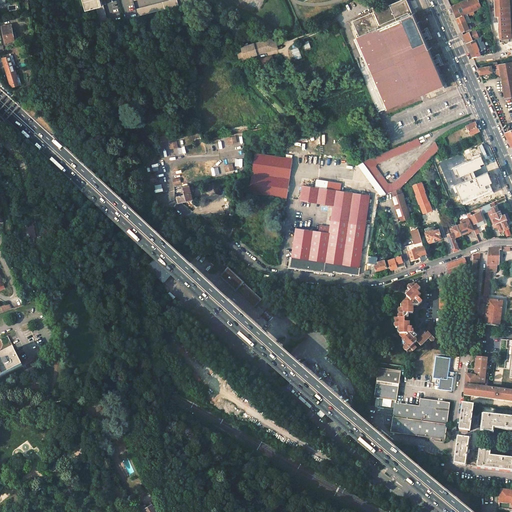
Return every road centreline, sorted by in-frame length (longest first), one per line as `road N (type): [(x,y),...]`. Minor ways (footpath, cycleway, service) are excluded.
road 1 (trunk): [(463,511),(0,96)]
road 2 (trunk): [(0,109),(447,511)]
road 3 (residential): [(511,242),(347,285),(262,271),(186,215),(139,251)]
road 4 (secondary): [(434,0),(511,181)]
road 5 (residential): [(511,477),(450,462),(474,342)]
road 6 (unknown): [(361,180),(299,161),(279,275)]
